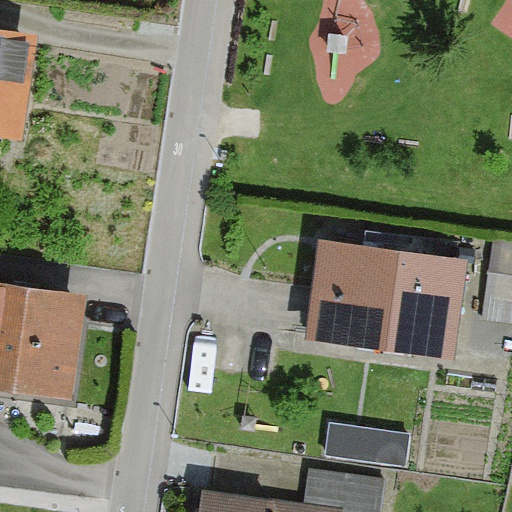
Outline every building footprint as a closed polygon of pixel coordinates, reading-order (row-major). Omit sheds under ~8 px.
[(0,147),(19,150),(35,51),(0,45),(0,147)] [(511,250),(493,247),(483,306),(511,310),(511,250)] [(462,269),(320,254),(309,348),(451,363),(462,269)] [(83,310),(0,300),(0,404),(72,413),(83,310)] [(327,452),(410,455),(412,419),(328,416),(327,452)] [(300,511),(290,511),(201,500),(199,511),(381,511),(385,485),(306,474),(300,511)]
